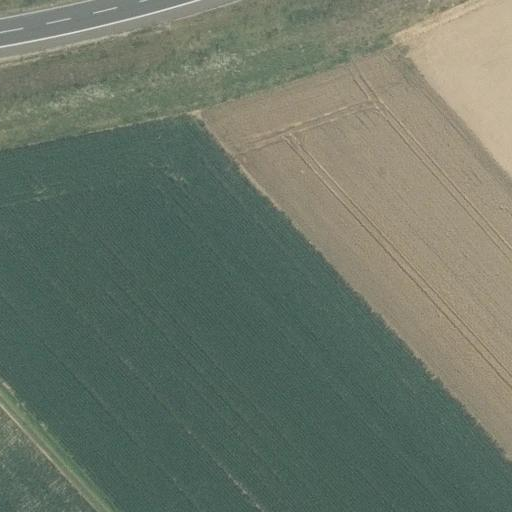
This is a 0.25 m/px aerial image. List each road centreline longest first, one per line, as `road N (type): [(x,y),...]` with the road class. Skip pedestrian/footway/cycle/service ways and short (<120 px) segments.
road 1 (track): [(102,511),(0,401)]
road 2 (motorway): [(0,30),(139,0)]
